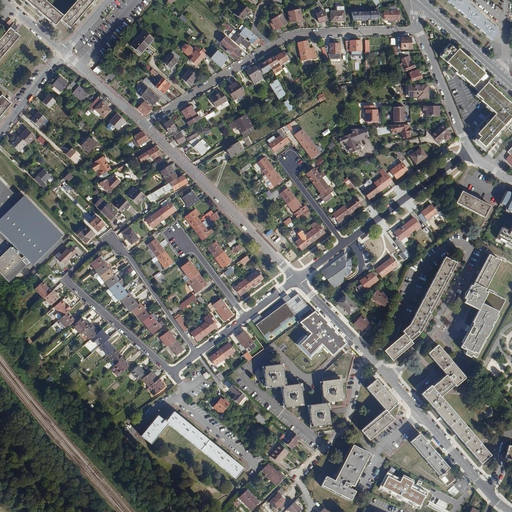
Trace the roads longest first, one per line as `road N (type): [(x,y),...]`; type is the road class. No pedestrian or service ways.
road 1 (residential): [(389,377),(421,349),(466,245),(451,244),(420,267),(388,339),(370,356)]
road 2 (residential): [(197,353),(171,372),(66,284),(111,234)]
road 3 (residential): [(143,124),(296,279)]
road 4 (residential): [(366,351),(343,427),(297,475),(308,511)]
road 5 (residential): [(468,151),(344,243)]
road 6 (residential): [(143,124),(272,45)]
road 7 (residential): [(272,45),(292,34),(418,30)]
road 8 (residential): [(111,234),(197,353)]
road 9 (residential): [(418,30),(468,151)]
